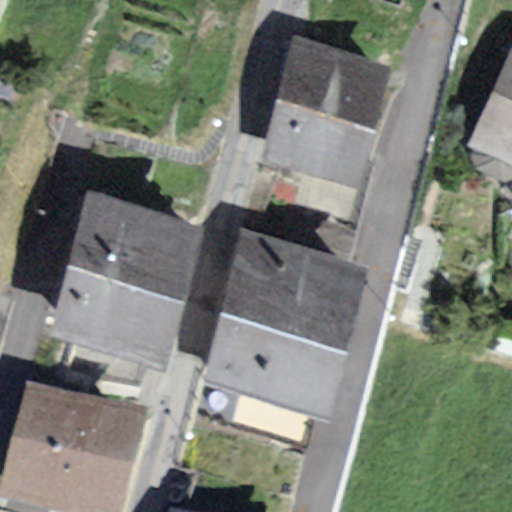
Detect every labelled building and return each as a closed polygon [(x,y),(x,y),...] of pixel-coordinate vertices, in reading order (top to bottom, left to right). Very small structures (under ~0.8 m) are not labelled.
[(407,65),(303,41),(275,162),(379,185),(407,65)] [(511,72),(480,144),(511,158),(511,72)] [(196,226),(94,196),(56,327),(157,357),(196,226)] [(359,267),(249,237),(210,377),(321,407),(359,267)] [(138,410),(33,387),(10,488),(115,511),(138,410)]
